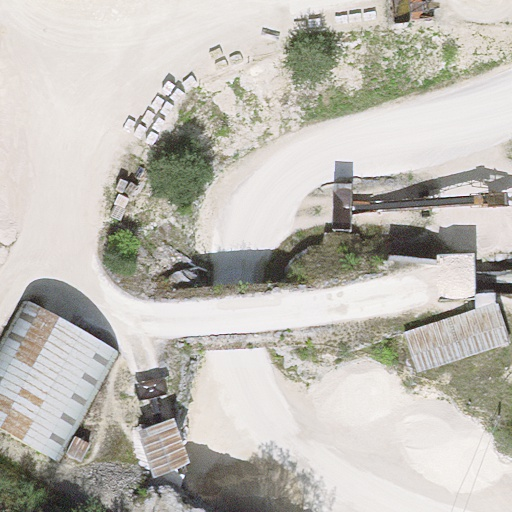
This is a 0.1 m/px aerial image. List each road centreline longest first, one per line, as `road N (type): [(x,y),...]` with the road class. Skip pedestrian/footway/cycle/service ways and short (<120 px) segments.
road 1 (track): [(231,0),(155,47),(80,112),(48,194),(56,241),(116,305),(182,321),(418,288)]
road 2 (track): [(511,101),(311,166),(262,198),(228,283),(252,393),(331,463),(438,511)]
